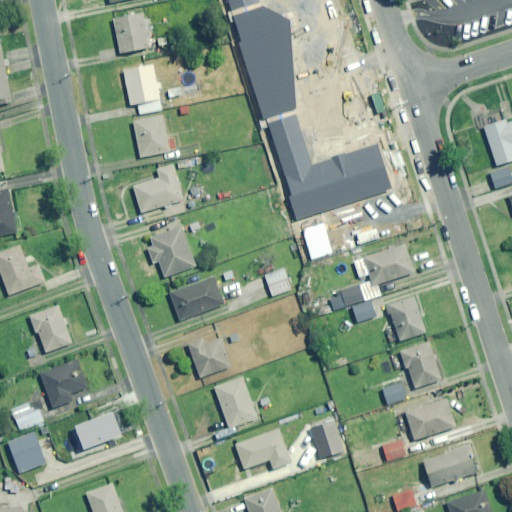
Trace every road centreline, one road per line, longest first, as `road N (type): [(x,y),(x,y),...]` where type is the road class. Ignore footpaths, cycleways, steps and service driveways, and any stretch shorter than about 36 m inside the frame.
road 1 (residential): [(190,511),(97,259),(41,0)]
road 2 (residential): [(511,392),(411,84)]
